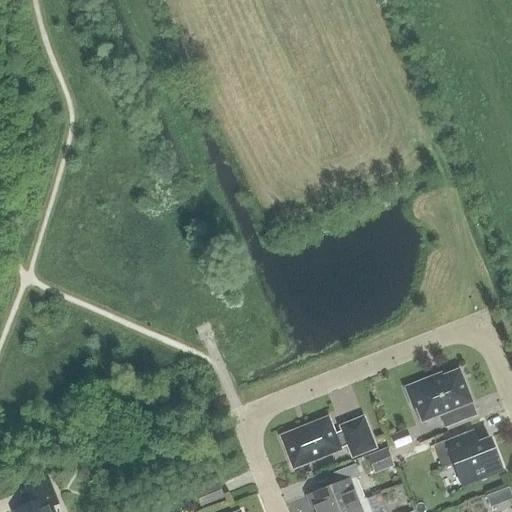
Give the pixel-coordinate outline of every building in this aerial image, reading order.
[(465,405),(471,403),(458,371),(431,382),(430,379),(405,389),(414,410),(416,409),(422,422),(439,415),(445,428),(470,418),(465,405)] [(299,430),(299,431),(282,438),(293,468),(339,450),(339,449),(348,446),(352,457),(374,449),(363,419),(340,428),(342,432),(333,436),(327,420),(309,427),(309,426),(308,427),(308,428),(301,431),(300,430),(299,430)] [(406,430),(390,436),(395,450),(411,444),(406,430)] [(462,488),(502,472),(489,439),(476,444),(471,431),(433,447),(442,471),(454,467),(462,488)] [(386,448),(366,456),(372,471),(392,463),(386,448)] [(318,511),(334,511),(366,500),(366,499),(364,500),(355,479),(360,478),(355,465),(333,474),(337,485),(308,496),(313,509),(316,508),(318,511)] [(50,511),(48,508),(56,505),(46,481),(19,492),(24,506),(10,511),(9,511),(50,511)] [(217,483),(194,493),(201,508),(223,499),(217,483)] [(494,511),(497,511),(511,505),(511,486),(488,496),(494,511)] [(370,511),(366,500),(334,511),(370,511)] [(391,511),(413,511),(409,500),(390,508),(391,511)]
